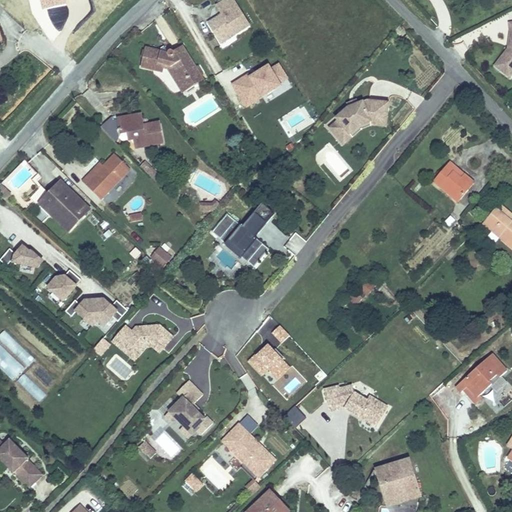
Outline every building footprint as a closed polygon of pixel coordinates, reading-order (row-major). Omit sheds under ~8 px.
[(242,26),(225,0),(219,0),(209,7),(215,16),(201,25),(212,41),(225,32),(228,35),(242,26)] [(501,52),(486,70),(504,82),(511,71),(511,24),(500,27),(501,39),(506,39),(506,51),(501,52)] [(214,44),(228,35),(225,32),(212,41),(214,44)] [(176,86),(195,74),(179,49),(170,55),(166,52),(161,58),(141,51),(133,70),(154,76),(156,73),(159,67),(167,71),(176,86)] [(269,64),(231,86),(245,110),(282,88),(269,64)] [(281,85),(288,81),(279,64),(272,67),(281,85)] [(164,77),(172,89),(176,86),(167,71),(159,67),(156,73),(164,77)] [(176,94),(199,79),(195,74),(176,86),(172,89),(176,94)] [(344,108),(353,104),(351,99),(342,103),(344,108)] [(382,120),(384,102),(363,100),(353,104),(344,108),(326,125),(324,127),(333,136),(341,129),(345,132),(354,124),(365,119),(382,120)] [(339,143),(356,127),(366,123),(381,124),(381,123),(382,120),(365,119),(354,124),(345,132),(341,129),(333,136),(339,143)] [(135,121),(124,123),(126,129),(137,128),(135,121)] [(130,154),(161,148),(157,128),(137,131),(137,128),(126,129),(124,123),(112,126),(114,142),(122,140),(123,147),(128,146),(130,154)] [(92,200),(122,168),(107,154),(87,175),(83,173),(74,182),(92,200)] [(145,162),(140,168),(151,177),(156,172),(145,162)] [(460,177),(453,171),(438,190),(461,209),(477,190),(468,183),(469,182),(461,176),(460,177)] [(44,210),(65,228),(83,210),(53,183),(32,206),(40,214),(44,210)] [(208,209),(213,204),(208,199),(203,205),(192,205),(195,212),(208,209)] [(256,206),(247,217),(258,227),(267,216),(256,206)] [(60,233),(65,228),(44,210),(40,214),(60,233)] [(141,212),(128,215),(130,223),(142,221),(141,212)] [(511,219),(504,213),(488,232),(511,251),(511,219)] [(237,226),(223,214),(207,232),(221,244),(224,241),(239,253),(236,257),(243,263),(248,267),(264,249),(251,238),(250,240),(245,235),(246,233),(242,230),(241,232),(235,227),(237,226)] [(247,217),(241,224),(245,227),(242,230),(246,233),(249,230),(253,234),(258,227),(247,217)] [(298,252),(306,242),(298,235),(290,245),(298,252)] [(162,260),(154,252),(148,260),(156,267),(162,260)] [(5,253),(0,257),(0,269),(1,270),(4,266),(33,274),(39,268),(26,257),(24,256),(14,255),(11,259),(5,253)] [(213,277),(217,272),(209,266),(206,271),(213,277)] [(76,283),(65,273),(59,279),(51,280),(43,290),(58,303),(76,283)] [(94,323),(92,302),(80,303),(76,308),(70,303),(62,313),(67,318),(71,313),(89,328),(94,323)] [(114,323),(124,312),(113,302),(107,309),(99,302),(92,302),(94,323),(100,327),(108,318),(114,323)] [(153,354),(167,338),(153,327),(135,325),(131,330),(124,324),(107,344),(121,356),(127,349),(136,356),(141,350),(147,348),(153,354)] [(0,369),(12,381),(24,369),(0,345),(0,369)] [(136,356),(127,349),(121,356),(130,363),(136,356)] [(504,378),(509,374),(493,353),(454,384),(460,392),(464,389),(471,384),(480,396),(492,386),(488,381),(499,372),(504,378)] [(492,386),(504,378),(499,372),(488,381),(492,386)] [(24,373),(16,381),(39,403),(47,395),(24,373)] [(464,389),(474,402),(477,400),(476,399),(480,396),(471,384),(464,389)] [(178,400),(189,390),(184,385),(173,396),(178,400)] [(383,408),(364,397),(362,401),(349,394),(347,387),(335,390),(334,387),(319,391),(324,412),(339,409),(341,406),(343,408),(344,411),(371,428),(383,408)] [(197,398),(189,390),(178,400),(160,419),(165,424),(173,423),(180,430),(187,437),(191,433),(196,437),(207,426),(201,420),(199,422),(191,414),(186,409),(189,406),(197,398)] [(275,461),(239,425),(224,440),(230,445),(233,445),(248,460),(244,464),(258,478),(275,461)] [(187,437),(180,430),(175,434),(182,441),(187,437)] [(248,460),(233,445),(230,445),(224,440),(222,442),(244,464),(248,460)] [(0,443),(0,467),(10,478),(12,476),(26,491),(38,479),(24,464),(26,462),(7,441),(2,446),(0,443)] [(149,460),(156,452),(144,441),(136,449),(149,460)] [(511,445),(498,461),(511,472),(511,445)] [(368,475),(371,482),(402,469),(400,463),(368,475)] [(371,482),(379,503),(411,492),(402,469),(371,482)] [(191,473),(181,486),(194,496),(204,483),(191,473)] [(411,492),(379,503),(382,511),(384,511),(414,501),(411,492)] [(267,494),(264,497),(276,511),(279,508),(267,494)] [(247,511),(274,511),(276,511),(264,497),(247,511)]
